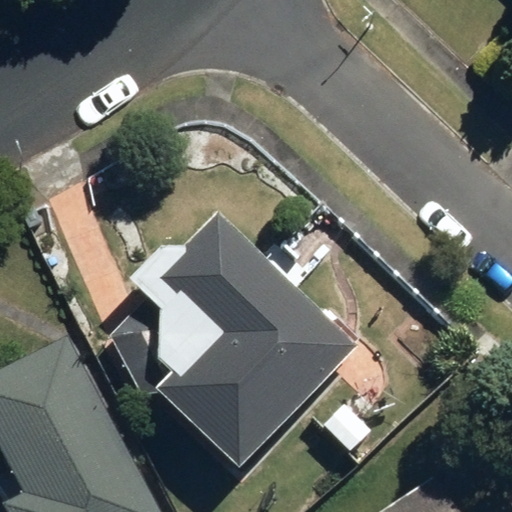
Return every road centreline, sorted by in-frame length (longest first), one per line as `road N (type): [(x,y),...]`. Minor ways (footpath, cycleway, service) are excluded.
road 1 (residential): [(252,0),(511,241)]
road 2 (residential): [(141,0),(0,100)]
